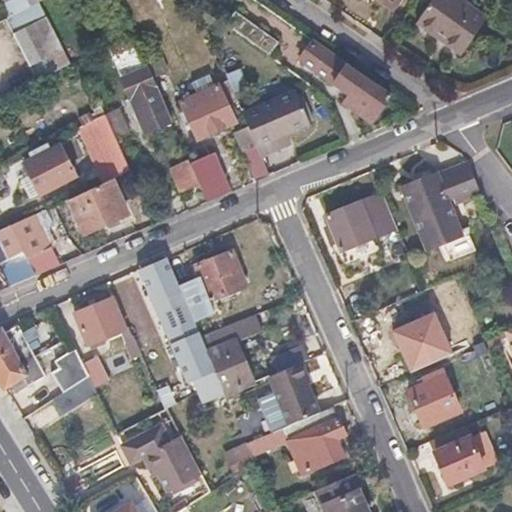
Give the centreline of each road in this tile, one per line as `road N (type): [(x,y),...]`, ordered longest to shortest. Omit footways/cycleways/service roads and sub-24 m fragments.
road 1 (residential): [(272,191),(412,511)]
road 2 (residential): [(272,191),(0,315)]
road 3 (residential): [(289,0),(454,115)]
road 4 (residential): [(272,191),(454,115)]
